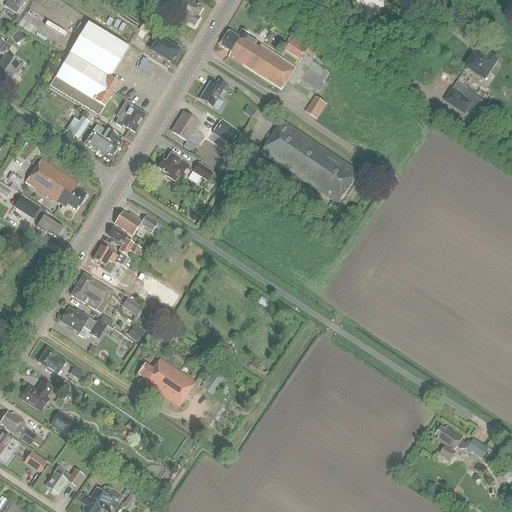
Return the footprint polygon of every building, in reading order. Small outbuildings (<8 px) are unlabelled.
[(13,4),(14,2),(10,0),(7,0),(3,7),(16,15),(20,8),(13,4)] [(197,18),(201,9),(193,5),(194,4),(187,0),(181,0),(173,16),(194,28),(199,19),(197,18)] [(10,27),(2,22),(0,25),(0,36),(3,38),(10,27)] [(77,36),(83,26),(78,23),(73,34),(77,36)] [(111,79),(129,51),(87,25),(69,54),(48,90),(97,119),(118,84),(111,79)] [(229,56),(281,91),(296,68),(247,37),(249,35),(242,30),(237,37),(229,32),(221,45),(231,52),(229,56)] [(19,32),(10,38),(15,46),(24,40),(19,32)] [(306,55),(313,60),(317,55),(291,38),(281,52),(300,64),(306,55)] [(158,40),(151,52),(156,55),(156,56),(163,60),(163,59),(170,63),(173,58),(175,59),(179,52),(171,47),(172,45),(165,41),(164,43),(158,40)] [(6,55),(12,47),(5,43),(0,50),(0,54),(4,57),(0,62),(0,80),(1,80),(7,85),(21,66),(6,55)] [(466,68),(485,80),(497,62),(478,50),(466,68)] [(222,91),(225,93),(229,87),(219,80),(215,87),(210,83),(199,101),(211,108),(222,91)] [(485,104),(466,91),(467,89),(457,82),(445,101),(465,114),(474,120),(485,104)] [(326,106),(314,98),(304,113),(316,121),(326,106)] [(131,108),(132,106),(126,102),(117,118),(119,119),(115,125),(122,128),(123,126),(135,134),(145,116),(131,108)] [(248,107),(243,113),(251,118),(256,112),(248,107)] [(186,142),(197,123),(182,114),(170,133),(186,142)] [(78,140),(88,124),(81,119),(78,123),(73,119),(65,132),(78,140)] [(220,121),(212,134),(232,147),(240,134),(220,121)] [(261,154),(338,206),(360,174),(282,122),(261,154)] [(96,126),(84,146),(103,158),(109,162),(116,152),(117,150),(122,143),(115,138),(115,136),(107,131),(106,132),(96,126)] [(185,169),(187,170),(189,166),(170,154),(164,163),(163,161),(158,169),(167,175),(166,177),(174,182),(178,176),(180,177),(185,169)] [(76,189),(79,185),(41,160),(26,183),(58,205),(59,204),(66,209),(68,206),(76,212),(87,196),(76,189)] [(197,164),(191,173),(205,182),(211,172),(197,164)] [(9,188),(15,192),(22,182),(10,175),(6,181),(12,185),(9,188)] [(0,186),(0,194),(6,199),(10,193),(0,186)] [(30,203),(24,213),(33,219),(40,223),(37,228),(47,235),(48,233),(57,239),(63,229),(45,217),(47,214),(39,209),(30,203)] [(140,225),(152,232),(157,225),(145,217),(142,222),(132,215),(130,218),(122,212),(114,224),(132,237),(140,225)] [(129,253),(136,257),(141,249),(126,240),(127,237),(112,227),(106,236),(113,241),(111,243),(120,248),(118,252),(126,257),(129,253)] [(108,262),(112,264),(116,256),(100,246),(92,260),(105,268),(108,262)] [(131,262),(120,254),(114,263),(126,271),(131,262)] [(106,304),(107,304),(112,294),(92,282),(93,281),(83,275),(76,286),(100,301),(101,301),(106,304)] [(100,301),(76,286),(70,297),(80,303),(80,302),(100,314),(106,304),(101,301),(100,301)] [(262,298),(257,304),(270,312),(274,305),(262,298)] [(126,299),(120,308),(134,317),(140,308),(126,299)] [(89,335),(98,341),(106,327),(97,321),(95,324),(81,315),(79,317),(68,310),(60,323),(79,334),(82,329),(90,333),(89,335)] [(126,336),(136,343),(143,334),(133,327),(126,336)] [(65,362),(46,350),(37,364),(45,369),(44,371),(55,378),(65,362)] [(195,384),(160,359),(152,369),(147,366),(140,376),(146,380),(144,383),(154,390),(153,391),(178,408),(195,384)] [(69,375),(79,381),(83,375),(73,368),(69,375)] [(200,387),(211,395),(222,379),(207,368),(200,378),(204,381),(200,387)] [(63,382),(59,387),(82,402),(85,396),(63,382)] [(49,401),(46,399),(52,390),(42,383),(36,393),(29,388),(21,401),(41,414),(49,401)] [(24,429),(20,426),(23,421),(13,414),(11,416),(7,413),(0,424),(5,428),(4,429),(14,436),(15,434),(19,437),(24,429)] [(58,413),(49,426),(64,436),(72,422),(58,413)] [(466,444),(461,441),(463,438),(447,427),(445,430),(441,428),(437,435),(439,437),(437,440),(446,446),(438,456),(448,463),(456,452),(454,451),(456,447),(459,449),(466,449),(481,459),(487,451),(472,440),(470,443),(468,441),(466,444)] [(26,430),(19,440),(29,447),(36,437),(26,430)] [(0,433),(0,461),(5,465),(12,455),(4,450),(11,440),(0,433)] [(73,434),(69,439),(82,448),(86,443),(73,434)] [(148,437),(144,442),(157,451),(160,445),(148,437)] [(492,439),(488,445),(496,451),(500,445),(492,439)] [(47,463),(31,452),(23,464),(39,475),(47,463)] [(67,482),(75,488),(83,476),(75,470),(70,476),(57,468),(53,474),(55,475),(45,488),(57,496),(62,488),(63,489),(67,482)] [(511,484),(511,472),(510,471),(502,478),(509,487),(511,484)] [(145,475),(141,480),(151,487),(155,482),(145,475)] [(437,488),(434,494),(452,504),(455,498),(437,488)] [(108,497),(97,489),(89,500),(84,496),(79,503),(85,506),(82,511),(83,511),(97,511),(100,509),(104,511),(114,511),(122,502),(111,494),(108,497)] [(158,502),(163,494),(158,491),(156,495),(154,494),(151,498),(158,502)] [(136,497),(130,493),(121,507),(127,510),(136,497)]
